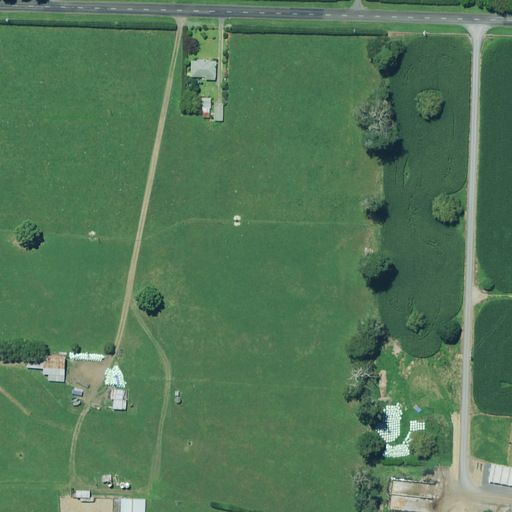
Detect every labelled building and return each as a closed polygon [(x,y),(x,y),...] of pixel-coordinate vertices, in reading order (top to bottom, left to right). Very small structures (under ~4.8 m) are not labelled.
[(219,61),(194,60),(193,77),(208,78),(208,80),(218,80),(219,61)] [(213,99),(204,98),(204,118),(212,118),(212,108),(213,108),(213,99)] [(226,105),(217,105),(217,121),(225,121),(226,105)] [(69,357),(47,356),(46,374),(51,375),(50,381),(67,382),(69,357)] [(43,357),(30,357),(29,368),(43,369),(43,357)] [(116,400),(126,400),(127,391),(114,390),(114,400),(116,400)] [(83,401),(78,398),(74,404),(79,408),(83,401)] [(126,400),(116,400),(116,409),(128,410),(129,401),(126,401),(126,400)] [(93,491),(79,491),(79,501),(92,502),(96,502),(96,498),(93,498),(93,491)] [(147,511),(148,500),(124,499),(123,511),(147,511)]
